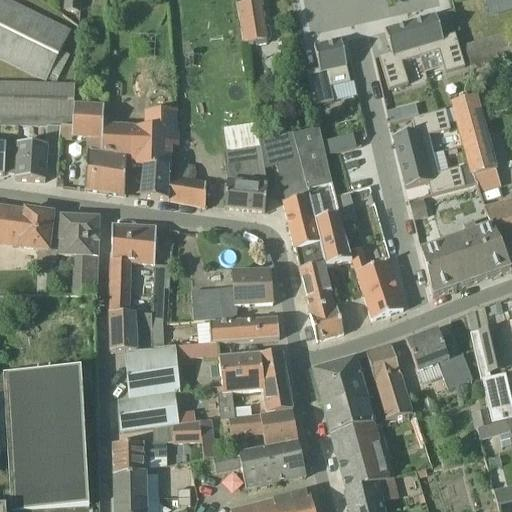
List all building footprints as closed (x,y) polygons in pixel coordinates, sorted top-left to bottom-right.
[(70,33),(2,0),(0,0),(0,61),(45,85),(46,82),(55,86),(69,58),(60,53),(70,33)] [(63,0),(63,12),(80,13),(80,0),(63,0)] [(265,30),(260,2),(236,6),(243,46),(255,44),(255,48),(266,46),(271,39),(269,29),(265,30)] [(443,72),(463,67),(456,34),(443,37),(438,14),(411,20),(419,54),(438,50),(443,72)] [(419,55),(411,20),(385,26),(390,49),(377,52),(385,86),(405,81),(400,59),(419,55)] [(472,73),(485,71),(483,66),(511,57),(511,32),(465,46),(472,73)] [(306,74),(313,107),(334,102),(329,80),(349,76),(341,42),(314,48),(319,71),(306,74)] [(74,87),(55,86),(0,84),(0,126),(62,128),(72,128),(73,106),(74,87)] [(471,176),(495,169),(477,101),(455,107),(451,108),(469,168),(471,176)] [(102,107),(101,107),(73,106),(72,128),(62,128),(61,144),(70,144),(70,141),(86,142),(84,193),(124,199),(125,166),(125,158),(102,155),(103,126),(104,108),(102,107)] [(144,128),(103,126),(102,155),(125,158),(125,166),(143,167),(139,200),(167,203),(168,181),(169,168),(171,168),(171,148),(178,148),(178,111),(144,112),(144,128)] [(388,117),(390,126),(401,124),(397,111),(387,114),(388,117)] [(276,113),(269,123),(277,129),(284,119),(276,113)] [(393,142),(399,167),(434,158),(429,140),(451,135),(446,115),(413,123),(416,136),(393,142)] [(15,183),(45,184),(46,158),(58,159),(59,129),(47,129),(46,148),(17,147),(17,149),(15,176),(15,183)] [(307,192),(333,186),(326,158),(322,144),(319,130),(293,135),(292,135),(307,192)] [(326,270),(314,222),(307,192),(292,135),(260,141),(259,141),(260,150),(264,172),(284,167),(293,202),(282,205),(294,253),(294,252),(299,271),(298,271),(305,301),(330,295),(332,295),(326,270)] [(341,154),(338,140),(322,144),(326,158),(341,154)] [(15,176),(17,149),(6,149),(6,147),(0,146),(0,176),(4,177),(4,175),(15,176)] [(267,189),(264,172),(260,150),(224,155),(224,160),(226,182),(224,212),(264,216),(267,189)] [(399,167),(406,193),(428,187),(431,199),(465,189),(460,171),(459,169),(437,175),(433,158),(399,167)] [(465,189),(474,187),(471,176),(469,168),(460,171),(465,189)] [(168,181),(168,189),(167,203),(205,211),(207,187),(168,181)] [(336,200),(339,212),(353,208),(350,196),(336,200)] [(511,203),(486,209),(488,218),(486,219),(489,228),(508,270),(510,274),(511,273),(511,203)] [(48,252),(53,218),(53,217),(25,213),(0,209),(0,246),(38,252),(37,264),(38,264),(36,297),(54,297),(54,290),(55,290),(57,258),(57,253),(48,252)] [(326,270),(352,264),(350,254),(339,216),(314,222),(326,270)] [(57,258),(73,260),(71,297),(96,296),(98,221),(61,219),(57,253),(57,258)] [(508,270),(489,228),(486,219),(462,230),(466,239),(421,252),(432,297),(508,270)] [(154,268),(156,232),(156,231),(111,229),(111,262),(109,316),(109,318),(130,317),(131,267),(154,268)] [(369,324),(403,314),(388,265),(369,271),(363,250),(350,254),(352,264),(369,324)] [(269,274),(267,275),(233,274),(235,290),(221,291),(191,291),(192,295),(193,323),(208,323),(208,322),(237,322),(237,307),(272,307),(269,274)] [(163,349),(163,325),(163,292),(153,292),(153,297),(153,316),(152,334),(152,350),(163,349)] [(336,305),(333,306),(330,295),(305,301),(316,344),(343,337),(336,305)] [(124,354),(125,356),(136,354),(136,334),(152,334),(153,316),(130,317),(109,318),(111,355),(124,354)] [(279,342),(277,322),(208,325),(209,334),(210,346),(279,342)] [(479,333),(485,362),(501,359),(495,329),(479,333)] [(462,357),(447,363),(437,333),(406,345),(418,376),(438,368),(447,392),(472,383),(462,357)] [(489,380),(485,362),(479,333),(470,335),(480,382),(481,382),(489,380)] [(175,350),(176,362),(204,360),(203,347),(175,350)] [(175,350),(163,351),(163,349),(152,350),(152,353),(136,354),(125,356),(128,402),(118,404),(120,436),(179,428),(178,426),(177,416),(174,397),(179,396),(176,362),(175,350)] [(384,405),(389,421),(410,415),(391,350),(374,355),(370,357),(384,405)] [(263,374),(284,371),(282,356),(280,356),(280,357),(261,358),(219,362),(221,383),(222,383),(222,396),(217,397),(219,424),(227,422),(234,421),(231,397),(262,393),(265,393),(263,374)] [(345,406),(365,401),(357,361),(312,374),(324,416),(347,409),(345,406)] [(91,392),(91,386),(90,371),(0,374),(0,454),(6,454),(9,494),(4,494),(6,509),(0,509),(0,511),(88,511),(82,392),(91,392)] [(264,415),(292,411),(284,371),(263,374),(265,393),(262,393),(264,415)] [(505,376),(489,380),(481,382),(486,402),(510,396),(505,376)] [(366,393),(368,401),(376,399),(374,391),(366,393)] [(329,434),(375,427),(370,409),(367,401),(365,401),(345,406),(347,409),(324,416),(329,434)] [(511,420),(511,406),(488,412),(491,426),(511,420)] [(265,450),(286,446),(297,444),(292,411),(264,415),(264,417),(234,421),(227,422),(230,440),(262,437),(265,450)] [(177,416),(178,426),(194,424),(193,413),(177,416)] [(217,442),(214,442),(211,423),(202,424),(202,447),(203,460),(213,459),(219,458),(217,442)] [(346,493),(389,479),(375,427),(329,434),(330,438),(346,493)] [(166,446),(142,447),(142,446),(113,447),(113,478),(146,474),(146,475),(150,475),(149,460),(167,460),(166,446)] [(246,491),(305,479),(298,446),(265,450),(263,451),(219,458),(213,459),(216,478),(242,472),(246,491)] [(417,473),(419,481),(427,479),(426,471),(417,473)] [(147,500),(146,475),(146,474),(113,478),(114,501),(147,500)] [(347,511),(384,511),(383,505),(378,484),(390,481),(389,479),(346,493),(344,494),(347,511)] [(177,501),(190,501),(190,492),(177,492),(177,501)] [(511,511),(511,493),(497,498),(500,511),(511,511)] [(313,511),(309,494),(232,511),(313,511)] [(113,511),(147,511),(147,500),(114,501),(113,511)] [(177,509),(190,509),(190,501),(177,501),(177,509)]
